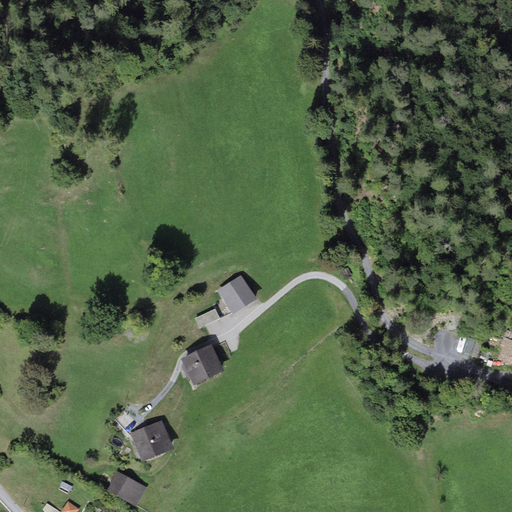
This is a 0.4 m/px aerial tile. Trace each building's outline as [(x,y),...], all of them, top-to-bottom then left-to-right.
[(242,280),(218,295),(221,299),(232,316),(235,319),(258,304),(242,280)] [(212,304),(215,311),(195,321),(200,330),(232,316),(221,299),(212,304)] [(511,333),(508,332),(499,351),(502,352),(497,364),(511,370),(511,333)] [(469,339),(463,354),(477,359),(482,344),(469,339)] [(211,350),(182,364),(194,390),(223,377),(211,350)] [(161,424),(130,436),(143,467),(174,454),(161,424)] [(118,475),(107,496),(136,511),(147,489),(118,475)]
